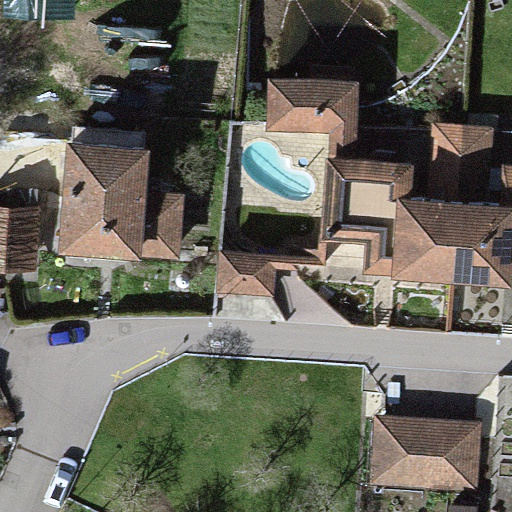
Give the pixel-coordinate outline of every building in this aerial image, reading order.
[(0,0),(0,62),(55,69),(62,0),(0,0)] [(350,77),(275,71),(270,138),(345,144),(350,77)] [(335,153),(332,256),(504,263),(507,192),(484,191),(486,129),(428,127),(425,189),(407,188),(408,156),(335,153)] [(150,149),(67,143),(58,255),(141,261),(141,253),(179,256),(184,195),(146,192),(150,149)] [(33,202),(0,201),(0,263),(32,264),(33,202)] [(273,253),(212,249),(209,289),(271,293),(273,253)] [(467,425),(371,422),(369,476),(465,480),(467,425)]
